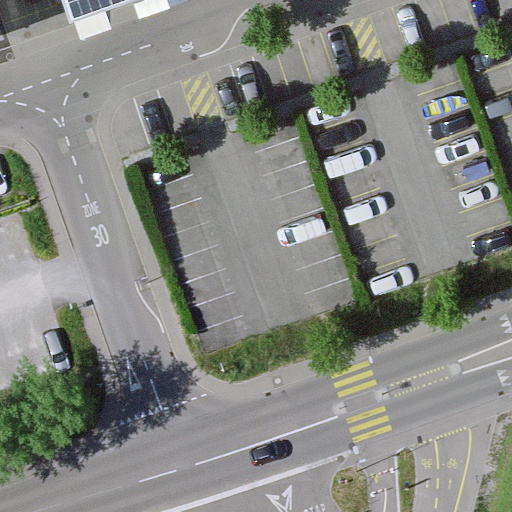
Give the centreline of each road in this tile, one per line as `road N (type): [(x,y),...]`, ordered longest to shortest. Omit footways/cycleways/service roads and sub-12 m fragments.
road 1 (residential): [(45,85),(182,465)]
road 2 (tertiary): [(182,465),(511,349)]
road 3 (residential): [(45,85),(287,0)]
road 4 (tertiary): [(39,511),(182,465)]
